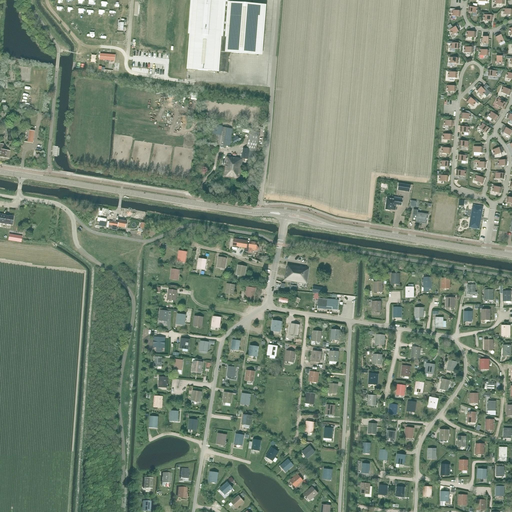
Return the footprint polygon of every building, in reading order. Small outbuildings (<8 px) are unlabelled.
[(224,0),(192,0),(187,69),(227,73),(229,53),(230,53),(258,55),(261,4),(225,2),(224,0)] [(458,28),(459,28),(458,25),(452,28),(452,27),(447,30),(448,31),(450,30),(449,30),(451,33),(451,34),(452,35),(459,31),(458,30),(459,30),(458,28)] [(501,34),(500,35),(499,34),(498,35),(497,34),(495,35),(499,44),(500,46),(505,43),(504,41),(505,40),(504,38),(503,39),(501,34)] [(484,88),(483,88),(479,85),(477,87),(478,88),(477,89),(478,90),(477,91),(482,96),(483,95),(484,95),(484,94),(487,96),(489,94),(487,91),(486,92),(484,90),(485,89),(484,88)] [(508,89),(508,88),(505,87),(505,88),(503,87),(502,90),(501,91),(502,91),(501,92),(509,96),(511,90),(511,89),(510,89),(509,90),(508,89)] [(476,101),(476,102),(469,97),(467,101),(467,102),(473,107),(474,105),(475,105),(474,104),(476,103),(478,104),(479,103),(476,101)] [(502,101),(503,100),(499,98),(497,102),(496,102),(496,103),(495,104),(503,108),(504,106),(505,106),(507,103),(505,101),(504,102),(502,101)] [(470,117),(470,113),(469,112),(466,112),(466,114),(463,113),(463,112),(461,112),(460,119),(470,120),(470,118),(470,117)] [(496,122),(499,117),(491,112),(490,114),(489,114),(489,115),(488,116),(488,117),(487,119),(490,121),(492,119),(496,122)] [(486,126),(487,125),(483,123),(483,124),(482,124),(481,126),(480,126),(480,127),(479,128),(485,133),(486,132),(487,132),(489,129),(486,126)] [(214,125),(213,134),(221,135),(222,126),(214,125)] [(223,126),(220,145),(226,146),(229,127),(223,126)] [(511,130),(506,128),(507,127),(504,126),(501,132),(509,136),(511,131),(511,130)] [(243,159),(242,160),(244,160),(244,159),(252,160),(253,151),(256,151),(258,141),(260,131),(250,129),(246,149),(244,149),(243,159)] [(232,139),(235,145),(241,141),(238,136),(232,139)] [(2,150),(3,145),(0,144),(0,157),(2,157),(2,158),(4,158),(8,159),(10,151),(2,150)] [(479,147),(479,145),(475,145),(475,147),(474,147),(473,152),(474,152),(474,155),(479,156),(480,153),(483,153),(483,146),(481,146),(480,147),(479,147)] [(494,156),(503,152),(501,147),(492,150),(493,153),(493,154),(494,154),(494,156)] [(224,170),(223,177),(239,179),(242,160),(243,159),(231,157),(231,158),(227,157),(224,170)] [(483,184),(485,178),(476,175),(475,179),(475,178),(474,179),(475,179),(474,181),(483,184)] [(401,206),(403,199),(394,197),(394,198),(395,198),(395,199),(387,198),(385,210),(390,211),(390,210),(395,211),(396,205),(401,206)] [(481,217),(483,207),(473,205),(471,215),(473,216),(471,226),(477,227),(479,217),(481,217)] [(418,213),(418,211),(413,210),(412,221),(416,222),(416,221),(427,223),(428,215),(418,213)] [(0,223),(12,225),(13,217),(0,214),(0,223)] [(125,228),(126,221),(118,220),(118,223),(109,221),(108,228),(111,228),(111,230),(116,230),(117,226),(125,228)] [(247,244),(247,241),(234,239),(233,246),(246,248),(245,252),(252,253),(253,250),(256,251),(257,251),(258,250),(259,249),(258,248),(258,247),(256,246),(257,243),(250,242),(249,245),(247,244)] [(181,252),(179,252),(179,254),(177,261),(185,262),(187,252),(181,252)] [(225,266),(226,259),(218,257),(217,267),(219,268),(220,265),(225,266)] [(201,259),(201,260),(199,259),(198,261),(197,268),(205,270),(206,260),(201,259)] [(307,284),(309,268),(288,264),(287,269),(286,269),(284,281),(307,284)] [(241,266),(241,267),(238,266),(238,268),(237,275),(239,276),(239,273),(245,274),(246,267),(241,266)] [(174,270),(172,270),(172,272),(171,272),(170,279),(173,279),(173,277),(178,278),(179,270),(174,270)] [(449,286),(450,279),(444,279),(442,279),(442,281),(442,288),(444,288),(444,286),(449,286)] [(230,285),(229,285),(227,284),(227,286),(225,294),(228,294),(228,292),(233,293),(235,285),(230,285)] [(475,292),(475,285),(470,285),(467,285),(467,287),(467,295),(477,295),(477,292),(475,292)] [(250,288),(247,288),(247,290),(246,297),(248,298),(249,295),(254,296),(255,289),(250,288)] [(171,290),(171,291),(169,290),(169,292),(168,292),(168,300),(170,300),(170,298),(175,298),(176,291),(171,290)] [(454,306),(454,298),(445,298),(445,301),(446,301),(446,308),(449,308),(449,306),(454,306)] [(338,310),(339,301),(318,299),(317,306),(332,307),(332,310),(338,310)] [(167,321),(168,312),(163,311),(162,311),(160,311),(160,313),(159,321),(167,321)] [(184,323),(185,315),(178,314),(176,324),(179,324),(179,322),(184,323)] [(198,317),(195,317),(195,319),(194,326),(196,327),(196,324),(202,325),(203,318),(198,317)] [(215,317),(213,317),(213,319),(212,319),(212,327),(219,328),(220,318),(215,317)] [(280,329),(281,322),(273,321),(272,331),(276,331),(276,329),(280,329)] [(294,325),(292,325),(291,327),(290,334),(292,334),(293,332),(298,333),(299,325),(294,325)] [(339,338),(339,331),(334,330),(334,331),(332,330),(332,332),(331,332),(331,340),(333,340),(333,338),(339,338)] [(320,342),(321,332),(316,332),(314,332),(313,334),(312,341),(320,342)] [(383,343),(384,335),(379,335),(376,335),(376,337),(375,345),(378,345),(378,342),(383,343)] [(162,348),(163,338),(158,338),(155,338),(155,340),(155,347),(162,348)] [(188,347),(189,340),(181,339),(180,348),(182,349),(183,346),(188,347)] [(235,340),(235,341),(232,340),(232,342),(231,350),(238,351),(240,341),(235,340)] [(203,342),(201,341),(201,344),(200,344),(199,351),(207,352),(208,342),(203,342)] [(257,357),(258,347),(250,346),(249,356),(257,357)] [(272,346),(269,346),(269,348),(268,355),(270,356),(270,353),(276,354),(277,347),(272,346)] [(419,358),(420,348),(415,348),(412,348),(412,350),(411,357),(419,358)] [(289,352),(287,352),(287,354),(286,354),(285,361),(293,362),(294,353),(289,352)] [(316,352),(313,352),(313,354),(312,361),(314,361),(315,359),(320,360),(321,353),(316,352)] [(337,359),(338,352),(333,352),(330,352),(330,354),(329,361),(332,361),(332,362),(337,362),(337,359)] [(381,362),(381,355),(376,355),(374,355),(374,357),(373,357),(373,364),(375,364),(376,362),(381,362)] [(162,365),(162,357),(157,357),(155,357),(154,359),(154,367),(156,367),(157,364),(162,365)] [(178,360),(177,360),(175,360),(175,362),(174,369),(176,369),(176,370),(181,370),(183,360),(178,360)] [(451,361),(451,362),(449,361),(449,363),(448,363),(447,370),(449,371),(450,369),(455,370),(456,362),(451,361)] [(202,363),(197,362),(194,362),(193,372),(200,373),(202,363)] [(429,364),(427,364),(426,366),(425,373),(428,374),(428,371),(433,372),(434,365),(429,364)] [(405,366),(405,367),(402,366),(402,368),(401,376),(409,377),(410,367),(405,366)] [(231,367),(228,367),(228,369),(227,376),(234,377),(236,368),(231,367)] [(249,371),(249,372),(247,371),(247,373),(246,373),(245,380),(253,382),(254,372),(249,371)] [(313,372),(313,373),(311,372),(310,374),(309,382),(312,382),(312,380),(317,380),(318,373),(313,372)] [(377,382),(377,375),(372,374),(372,375),(370,374),(370,377),(369,377),(369,384),(371,384),(372,382),(377,382)] [(167,384),(167,378),(159,377),(159,387),(161,387),(162,385),(167,385),(167,384)] [(445,380),(441,379),(441,382),(440,389),(442,390),(443,387),(448,388),(450,381),(445,380)] [(332,384),(332,382),(330,382),(330,386),(329,386),(329,393),(331,394),(331,391),(337,392),(337,385),(332,384)] [(423,391),(424,383),(416,382),(416,385),(415,392),(417,392),(417,390),(423,391)] [(492,382),(485,382),(485,384),(487,384),(487,389),(494,390),(494,384),(494,382),(492,382)] [(400,385),(400,386),(398,385),(397,387),(396,395),(404,396),(405,386),(400,385)] [(199,402),(201,392),(193,391),(192,401),(199,402)] [(227,393),(225,393),(224,395),(223,402),(231,404),(232,394),(227,393)] [(245,394),(245,395),(243,394),(242,396),(241,404),(243,404),(244,402),(249,402),(250,395),(245,394)] [(309,394),(307,394),(307,396),(306,396),(305,403),(313,404),(314,395),(309,394)] [(478,401),(478,394),(473,394),(470,394),(470,396),(470,403),(472,404),(472,401),(478,401)] [(375,403),(376,396),(371,396),(368,396),(368,398),(367,405),(370,405),(370,403),(375,403)] [(162,404),(162,397),(155,397),(154,402),(154,407),(157,407),(157,404),(162,404)] [(433,398),(432,398),(430,398),(430,400),(429,400),(428,407),(430,408),(431,405),(436,406),(438,399),(433,398)] [(411,402),(408,402),(408,404),(407,411),(409,412),(410,409),(415,410),(416,403),(411,402)] [(334,413),(334,406),(329,405),(327,405),(327,407),(326,407),(326,415),(328,415),(328,412),(334,413)] [(392,405),(390,405),(389,407),(388,414),(391,414),(391,412),(396,413),(397,405),(392,405)] [(178,419),(178,412),(173,411),(173,412),(171,412),(170,414),(170,421),(172,421),(172,419),(178,419)] [(246,415),(244,415),(243,417),(242,424),(249,426),(251,416),(246,415)] [(157,425),(158,417),(150,417),(149,427),(152,427),(152,424),(157,425)] [(196,428),(197,420),(192,420),(190,420),(189,422),(189,429),(191,430),(191,427),(196,428)] [(309,422),(306,422),(306,424),(305,431),(312,433),(314,423),(309,422)] [(376,432),(376,424),(371,424),(369,424),(369,426),(368,434),(371,434),(371,431),(376,432)] [(331,439),(332,429),(327,428),(327,429),(325,428),(325,431),(324,431),(324,438),(331,439)] [(408,428),(406,428),(406,430),(405,430),(404,437),(407,438),(407,435),(412,436),(413,429),(408,428)] [(511,440),(511,429),(506,429),(504,429),(504,431),(503,431),(503,439),(511,440)] [(448,438),(448,431),(443,430),(443,431),(441,430),(441,433),(440,433),(440,440),(443,440),(443,438),(448,438)] [(390,431),(390,432),(387,431),(387,433),(386,441),(389,441),(389,439),(394,439),(395,432),(390,431)] [(221,434),(221,435),(218,434),(218,437),(218,436),(217,444),(224,445),(226,435),(221,434)] [(239,435),(238,435),(236,435),(236,437),(234,444),(242,445),(244,436),(239,435)] [(256,440),(256,441),(253,440),(253,442),(252,450),(259,451),(261,441),(256,440)] [(369,451),(370,444),(365,443),(365,444),(362,443),(362,446),(361,453),(364,453),(364,451),(369,451)] [(311,448),(311,449),(310,447),(308,448),(302,453),(307,458),(315,452),(311,448)] [(274,450),(272,448),(270,450),(266,456),(268,458),(273,461),(275,458),(275,457),(278,452),(274,450)] [(383,450),(380,450),(380,452),(379,460),(387,460),(388,451),(383,450)] [(397,454),(396,464),(404,465),(405,455),(397,454)] [(290,462),(289,462),(288,460),(286,461),(281,466),(286,472),(293,466),(290,462)] [(362,464),(361,473),(364,474),(365,474),(369,474),(369,464),(362,463),(362,464)] [(441,465),(441,475),(449,475),(449,465),(441,465)] [(187,479),(188,469),(181,468),(180,478),(187,479)] [(486,477),(486,469),(481,469),(478,469),(478,471),(478,479),(480,479),(480,476),(486,477)] [(327,470),(324,470),(324,472),(323,479),(325,479),(326,477),(331,477),(332,470),(327,470)] [(213,472),(213,473),(210,472),(210,475),(210,474),(209,482),(211,482),(211,480),(217,480),(218,473),(213,472)] [(169,483),(170,474),(165,473),(165,474),(163,473),(162,476),(162,483),(169,483)] [(297,485),(303,481),(297,475),(290,481),(292,483),(294,482),(297,485)] [(151,489),(151,479),(146,479),(144,479),(144,481),(143,481),(143,488),(151,489)] [(229,485),(227,483),(225,484),(220,489),(225,495),(232,488),(229,485)] [(370,484),(365,484),(364,484),(362,484),(362,486),(361,493),(369,494),(369,492),(370,484)] [(382,485),(382,486),(380,485),(379,488),(378,495),(381,495),(381,493),(386,493),(387,486),(382,485)] [(404,495),(405,488),(399,487),(397,487),(397,489),(396,497),(398,497),(399,494),(404,495)] [(431,495),(431,487),(426,487),(424,487),(424,489),(423,489),(423,497),(426,497),(426,494),(431,495)] [(185,496),(185,489),(180,488),(178,488),(178,490),(177,498),(180,498),(180,495),(185,496)] [(314,490),(312,488),(310,489),(305,494),(310,500),(317,494),(314,490)] [(441,494),(441,501),(443,501),(448,502),(448,499),(449,492),(444,492),(441,492),(441,494)] [(466,503),(466,495),(461,495),(461,496),(459,495),(459,498),(458,498),(458,505),(461,505),(461,503),(466,503)] [(240,498),(238,496),(237,498),(231,502),(236,508),(244,502),(240,498)] [(484,508),(485,500),(479,500),(479,501),(477,500),(477,503),(477,510),(479,510),(479,508),(484,508)] [(149,509),(150,502),(142,501),(141,511),(144,511),(144,509),(149,509)] [(325,506),(325,504),(323,503),(323,506),(322,506),(322,508),(321,511),(329,511),(330,506),(325,506)]
